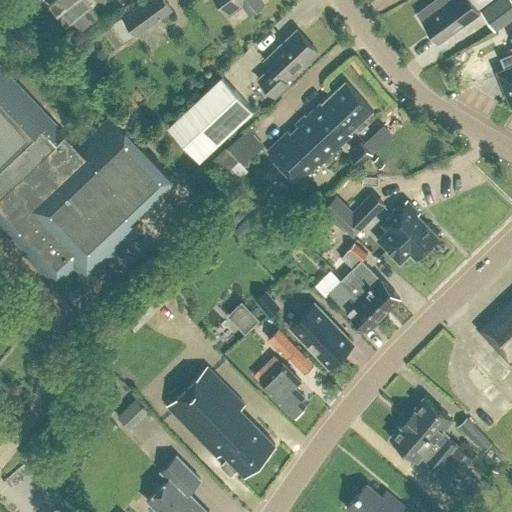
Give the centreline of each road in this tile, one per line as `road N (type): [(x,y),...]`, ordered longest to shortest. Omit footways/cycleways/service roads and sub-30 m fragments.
road 1 (tertiary): [(272,511),(351,404),(511,241)]
road 2 (unclassified): [(511,153),(398,73),(343,0)]
